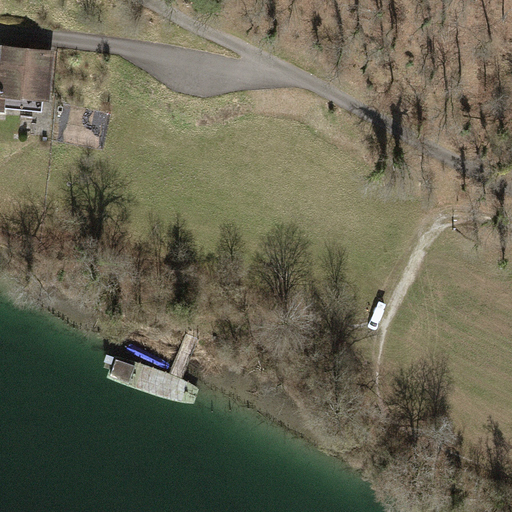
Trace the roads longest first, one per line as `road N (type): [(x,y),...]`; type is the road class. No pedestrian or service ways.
road 1 (unclassified): [(511,189),(134,0)]
road 2 (track): [(407,438),(367,388),(371,329),(419,233),(439,216),(511,221)]
road 3 (track): [(371,329),(200,328),(195,337)]
